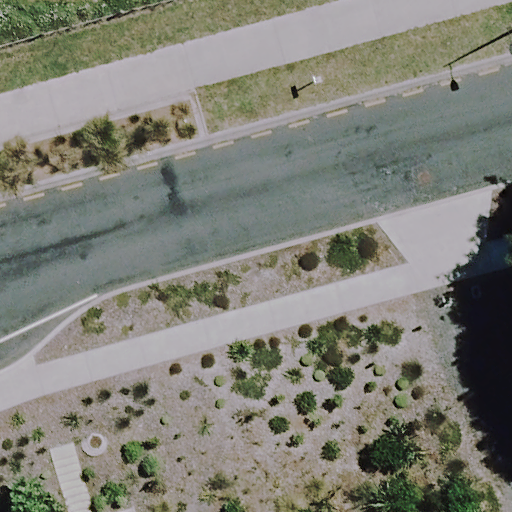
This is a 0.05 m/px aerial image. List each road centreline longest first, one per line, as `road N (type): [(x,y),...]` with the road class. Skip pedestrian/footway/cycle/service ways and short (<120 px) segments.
road 1 (unclassified): [(0,263),(511,116)]
road 2 (track): [(511,441),(410,144)]
